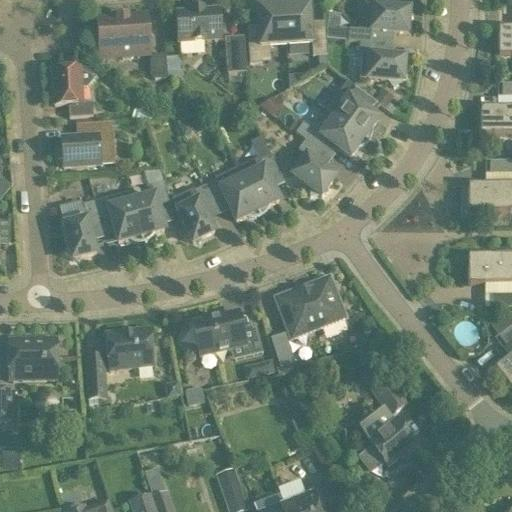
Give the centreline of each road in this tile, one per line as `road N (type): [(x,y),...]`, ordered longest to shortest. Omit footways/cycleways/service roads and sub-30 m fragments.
road 1 (residential): [(39,302),(187,286),(342,233)]
road 2 (residential): [(342,233),(382,199),(424,143),(447,84),(459,0)]
road 3 (residential): [(39,302),(21,42)]
road 4 (residential): [(499,434),(342,233)]
road 5 (residential): [(408,511),(499,434)]
